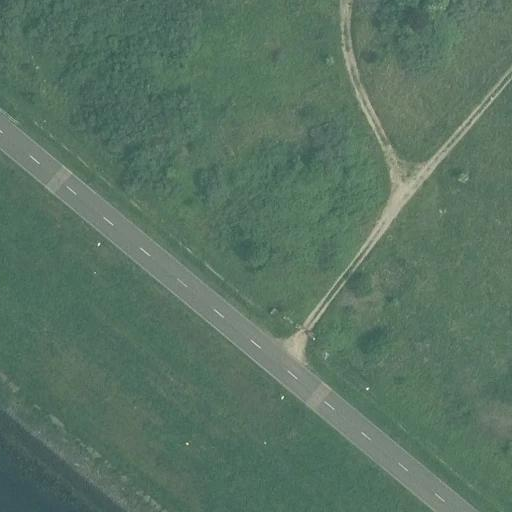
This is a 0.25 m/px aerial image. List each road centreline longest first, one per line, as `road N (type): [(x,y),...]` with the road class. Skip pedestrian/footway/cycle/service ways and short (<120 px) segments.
road 1 (tertiary): [(458,511),(0,133)]
road 2 (track): [(290,374),(402,199),(511,72)]
road 3 (track): [(355,82),(402,199)]
